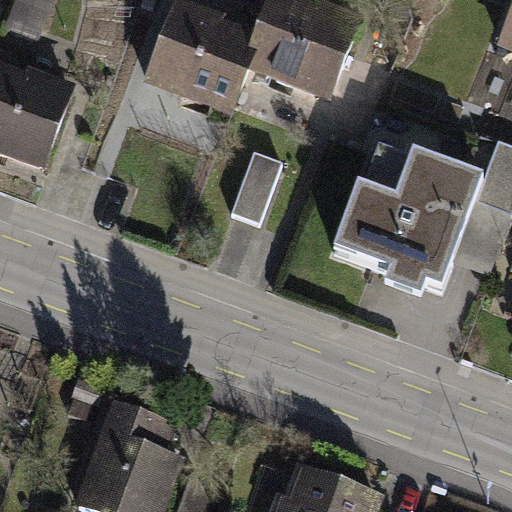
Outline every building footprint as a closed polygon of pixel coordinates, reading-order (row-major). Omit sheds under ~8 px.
[(287,0),(280,0),(260,53),(254,67),(266,72),(261,84),(342,116),(375,34),(287,0)] [(254,67),(260,53),(181,22),(152,94),(243,130),(261,84),(266,72),(254,67)] [(73,107),(0,76),(0,170),(39,187),(73,107)] [(236,218),(267,230),(292,162),(261,151),(236,218)] [(482,229),(403,200),(368,296),(447,325),(482,229)] [(174,511),(200,449),(119,415),(81,507),(92,511),(174,511)] [(387,511),(389,509),(295,479),(284,511),(387,511)]
